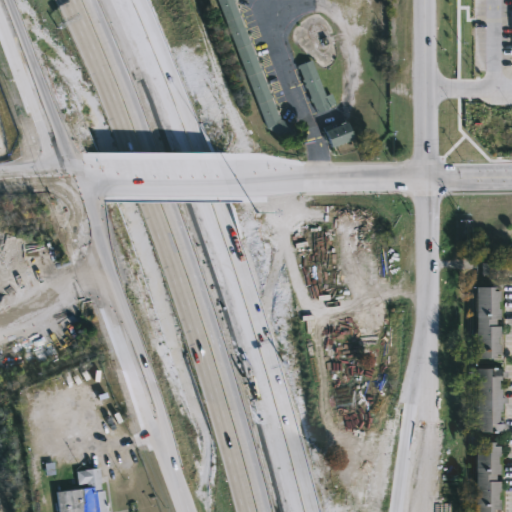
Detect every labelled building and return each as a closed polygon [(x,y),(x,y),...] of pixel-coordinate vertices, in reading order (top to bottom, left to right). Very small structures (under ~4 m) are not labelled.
[(232,0),(280,120),(295,127),(289,140),(267,129),(217,0),(232,0)] [(310,60),(324,96),(330,94),(334,104),(329,106),(329,108),(314,114),(296,66),(310,60)] [(353,139),(331,148),(324,132),(346,123),(353,139)] [(495,287),(495,291),(499,291),(499,320),(495,320),(495,327),(499,327),(499,355),(496,355),(496,359),(475,359),(475,287),(495,287)] [(500,368),(500,370),(505,371),(505,378),(499,378),(499,396),(503,396),(503,402),(498,402),(498,422),(503,422),(503,428),(497,428),(497,431),(472,431),(473,367),(500,368)] [(490,443),(490,444),(496,444),(496,455),(494,455),(494,462),(497,462),(496,474),(492,474),(492,480),(496,480),(496,491),(494,491),(494,499),(496,499),(496,509),(491,509),(491,511),(471,511),(472,441),(492,441),(492,443),(490,443)] [(98,467),(100,490),(102,490),(103,505),(105,505),(105,510),(108,510),(108,511),(57,511),(55,491),(86,487),(85,482),(76,483),(74,470),(98,467)]
